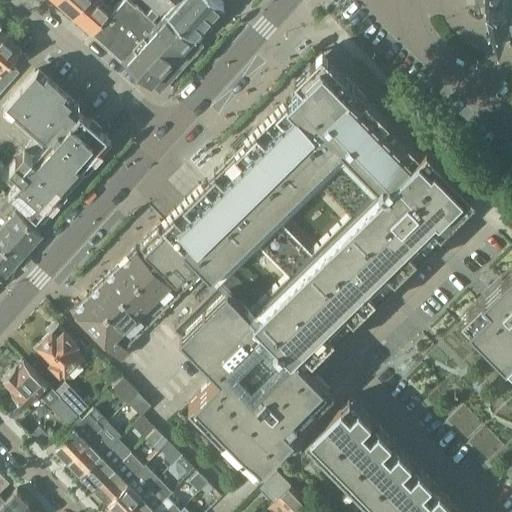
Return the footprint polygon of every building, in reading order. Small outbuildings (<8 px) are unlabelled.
[(56,0),(73,15),(86,0),(56,0)] [(92,31),(96,27),(114,7),(105,0),(86,0),(73,15),(92,31)] [(219,0),(120,0),(114,7),(96,27),(124,54),(121,57),(151,84),(224,4),(219,0)] [(511,0),(486,0),(487,6),(487,9),(508,6),(509,11),(498,12),(494,18),(495,26),(501,31),(511,29),(510,29),(511,28),(511,0)] [(4,32),(0,36),(0,90),(18,70),(10,62),(22,48),(4,32)] [(162,220),(205,265),(220,279),(173,325),(218,370),(188,400),(255,469),(334,392),(311,368),(465,218),(456,210),(475,192),(425,142),(418,150),(329,60),(320,50),(292,77),(299,85),(212,171),(162,220)] [(41,218),(64,191),(111,138),(106,133),(98,127),(101,123),(91,115),(88,118),(79,109),(75,97),(46,72),(38,66),(3,105),(3,111),(33,137),(20,152),(6,167),(0,159),(0,174),(1,176),(12,186),(9,189),(35,213),(41,218)] [(4,189),(0,193),(0,227),(24,250),(42,230),(19,210),(22,205),(4,189)] [(73,308),(121,356),(129,348),(125,344),(149,321),(205,265),(162,220),(136,245),(73,308)] [(24,250),(0,227),(0,262),(6,269),(17,257),(24,250)] [(511,362),(511,272),(466,316),(511,362)] [(80,351),(86,345),(78,337),(75,340),(56,321),(48,329),(49,331),(38,342),(38,341),(34,344),(42,353),(46,350),(55,358),(52,361),(60,370),(63,367),(65,369),(81,353),(80,351)] [(55,389),(25,357),(18,364),(14,363),(10,367),(6,370),(6,371),(1,375),(14,388),(11,391),(24,404),(37,392),(49,404),(60,395),(55,389)] [(112,400),(120,408),(137,392),(119,374),(105,388),(115,398),(112,400)] [(55,389),(60,395),(77,413),(87,403),(65,380),(55,389)] [(462,511),(349,396),(304,439),(375,511),(462,511)] [(54,445),(67,459),(101,425),(96,419),(92,423),(85,415),(73,426),(54,445)] [(29,434),(41,446),(50,437),(38,425),(29,434)] [(67,459),(81,472),(100,454),(94,448),(109,433),(101,425),(67,459)] [(81,472),(94,486),(131,450),(118,436),(100,454),(81,472)] [(171,463),(181,452),(173,444),(168,439),(160,448),(165,453),(163,455),(171,463)] [(94,486),(107,499),(144,463),(131,450),(94,486)] [(195,467),(181,454),(176,459),(189,472),(195,467)] [(107,499),(119,511),(121,511),(158,476),(145,462),(144,463),(107,499)] [(291,483),(277,468),(276,468),(264,480),(279,495),(291,483)] [(198,470),(188,479),(198,489),(208,480),(198,470)] [(0,488),(9,480),(0,471),(0,488)] [(147,511),(152,508),(171,490),(158,476),(121,511),(147,511)] [(201,487),(209,495),(216,489),(208,480),(201,487)] [(291,483),(279,495),(292,509),(303,498),(305,497),(291,483)] [(34,511),(26,503),(29,500),(17,487),(5,498),(0,493),(0,511),(34,511)] [(295,511),(311,511),(314,510),(303,498),(292,509),(295,511)] [(147,511),(176,511),(180,509),(172,500),(160,511),(156,511),(152,508),(147,511)]
